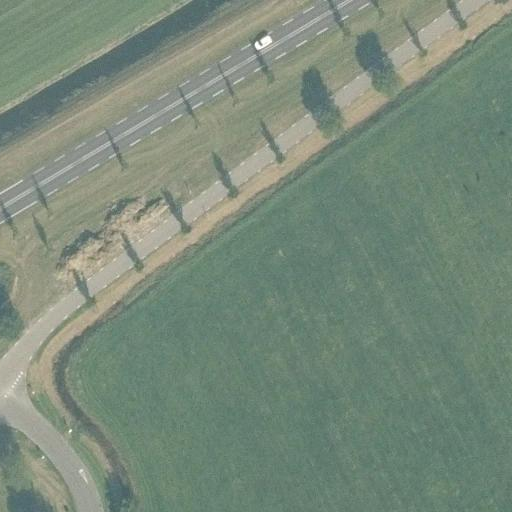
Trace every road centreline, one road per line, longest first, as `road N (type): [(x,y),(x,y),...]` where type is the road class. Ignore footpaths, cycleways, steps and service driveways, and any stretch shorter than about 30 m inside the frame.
road 1 (unclassified): [(0,380),(78,297),(476,0)]
road 2 (primary): [(0,209),(350,0)]
road 3 (tertiary): [(92,511),(69,468),(0,392)]
